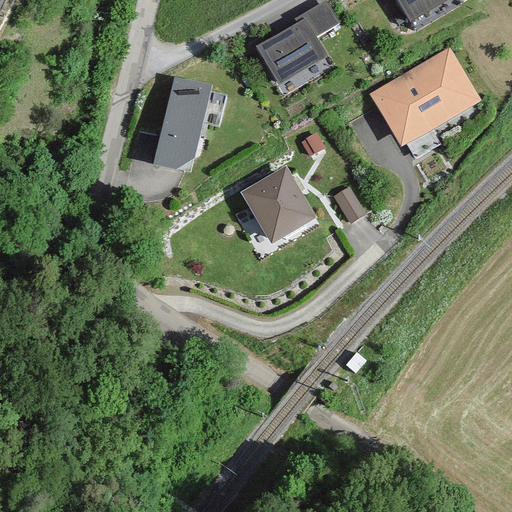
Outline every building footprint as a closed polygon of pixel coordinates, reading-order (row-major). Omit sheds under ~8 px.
[(326,0),(295,18),(298,23),(305,19),(316,37),(339,23),(326,0)] [(396,0),(409,22),(446,0),(396,0)] [(458,0),(457,0),(446,0),(409,22),(415,32),(461,6),(462,3),(461,3),(460,3),(459,2),(458,1),(458,0)] [(292,27),(256,48),(279,85),(328,56),(316,37),(305,19),(298,23),(292,27)] [(449,48),(370,94),(401,147),(405,145),(481,100),(449,48)] [(212,85),(174,77),(152,164),(160,166),(175,168),(194,159),(212,85)] [(316,132),(300,141),(309,157),(325,147),(316,132)] [(286,166),(241,192),(271,244),(316,217),(295,182),(286,166)] [(349,187),(334,197),(350,224),(366,215),(349,187)]
